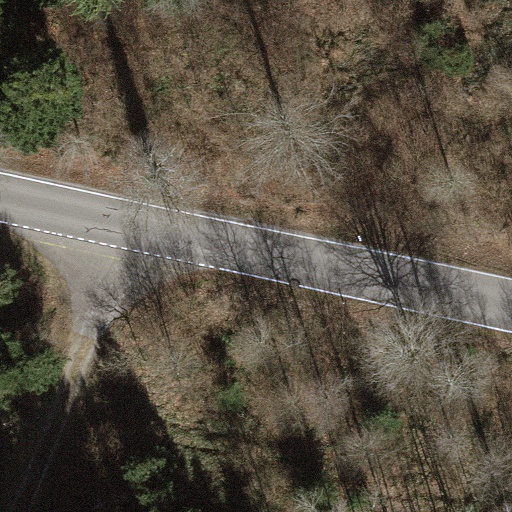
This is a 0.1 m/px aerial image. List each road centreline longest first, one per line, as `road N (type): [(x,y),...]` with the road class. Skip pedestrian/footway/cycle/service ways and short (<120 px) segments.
road 1 (tertiary): [(511,312),(0,198)]
road 2 (track): [(118,223),(87,338),(23,511)]
